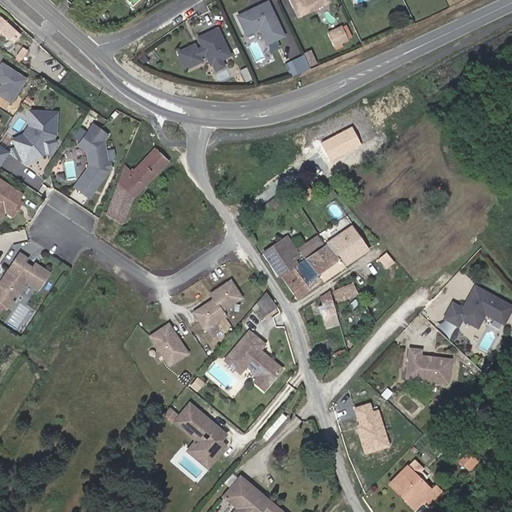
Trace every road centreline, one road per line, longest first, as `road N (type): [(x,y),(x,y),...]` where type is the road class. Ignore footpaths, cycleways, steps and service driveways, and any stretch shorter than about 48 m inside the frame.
road 1 (residential): [(242,238),(294,318),(331,450),(360,511)]
road 2 (tertiary): [(201,121),(251,123),(305,109),(425,43)]
road 3 (residential): [(63,221),(154,280),(172,281),(242,238)]
road 4 (tertiary): [(425,43),(272,102)]
road 5 (tertiary): [(94,52),(143,102),(201,121)]
road 6 (residential): [(201,121),(200,174),(242,238)]
